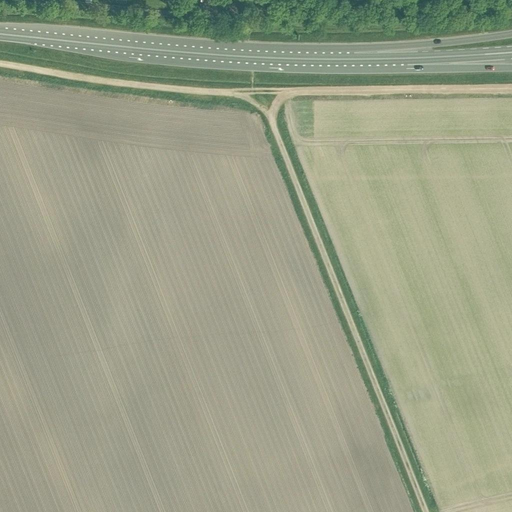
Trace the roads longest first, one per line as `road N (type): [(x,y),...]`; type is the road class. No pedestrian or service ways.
road 1 (track): [(0,66),(226,94),(511,87)]
road 2 (unclassified): [(424,511),(270,118),(254,101),(226,94)]
road 3 (primary): [(374,59),(248,57),(0,34)]
road 4 (primary): [(511,34),(374,59)]
road 5 (primary): [(374,59),(511,51)]
road 6 (primary): [(374,59),(511,67)]
